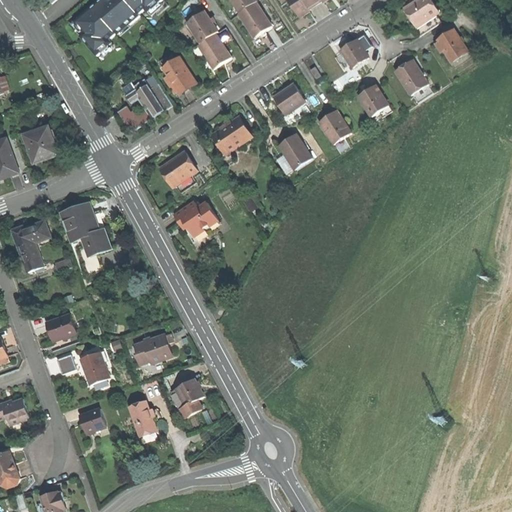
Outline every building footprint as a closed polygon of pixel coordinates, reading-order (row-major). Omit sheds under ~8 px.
[(105,0),(102,3),(100,1),(77,21),(75,22),(85,34),(82,37),(81,37),(98,56),(109,46),(106,43),(128,24),(129,26),(141,16),(140,14),(150,6),(153,10),(164,0),(105,0)] [(231,0),(240,14),(258,3),(258,2),(256,0),(231,0)] [(290,0),(300,15),(308,11),(316,5),(312,0),(290,0)] [(420,0),(419,1),(406,9),(417,27),(437,15),(440,13),(432,0),(420,0)] [(240,14),(255,38),(264,33),(273,27),(258,3),(240,14)] [(143,18),(153,10),(150,6),(140,14),(141,16),(143,18)] [(188,23),(201,44),(217,34),(219,32),(212,22),(205,12),(188,23)] [(442,22),(437,15),(417,27),(414,29),(419,37),(442,22)] [(77,31),(82,37),(85,34),(75,22),(77,21),(76,20),(70,25),(76,32),(77,31)] [(440,42),(437,44),(442,53),(446,51),(453,63),(470,52),(456,30),(448,35),(439,41),(440,42)] [(201,44),(199,46),(214,70),(223,64),(232,58),(217,34),(201,44)] [(351,45),(342,51),(344,54),(352,66),(354,69),(370,58),(359,40),(351,45)] [(345,70),(352,66),(344,54),(338,58),(345,70)] [(181,56),(164,67),(181,93),(189,88),(198,82),(181,56)] [(407,69),(398,74),(413,96),(430,84),(416,63),(407,69)] [(316,67),(312,70),(317,79),(322,76),(316,67)] [(129,106),(120,111),(130,128),(134,126),(137,130),(163,113),(174,106),(160,85),(153,89),(148,80),(136,86),(138,90),(129,96),(133,102),(141,98),(148,110),(141,114),(139,112),(135,110),(133,112),(129,106)] [(307,102),(296,85),(286,91),(275,98),(287,116),(307,102)] [(380,113),(390,106),(377,86),(369,91),(360,97),(373,117),(380,113)] [(380,113),(383,118),(393,111),(390,106),(380,113)] [(328,117),(320,122),(335,145),(352,134),(338,111),(328,117)] [(254,137),(241,117),(233,123),(233,122),(227,126),(221,129),(222,130),(214,135),(221,145),(223,144),(229,154),(254,137)] [(51,128),(27,136),(37,164),(45,161),(46,162),(52,159),(56,157),(61,156),(51,128)] [(290,139),(279,146),(295,171),(313,159),(297,135),(290,139)] [(8,139),(0,141),(0,180),(20,173),(8,139)] [(203,168),(191,150),(180,157),(166,166),(178,185),(203,168)] [(219,224),(205,203),(204,203),(205,203),(199,207),(196,202),(174,216),(173,216),(177,222),(181,228),(185,226),(191,234),(202,227),(203,229),(207,226),(210,230),(219,224)] [(63,214),(73,243),(83,239),(102,233),(101,232),(91,204),(76,210),(63,214)] [(24,228),(15,231),(30,273),(46,267),(37,240),(51,235),(46,222),(34,227),(25,230),(24,228)] [(87,248),(90,257),(113,249),(106,230),(101,232),(102,233),(83,239),(87,248)] [(71,260),(57,266),(59,273),(74,268),(71,260)] [(72,315),(48,323),(51,332),(55,342),(78,334),(72,315)] [(167,337),(166,335),(137,346),(140,354),(139,355),(142,365),(153,361),(154,364),(174,357),(171,348),(169,344),(175,342),(172,335),(167,337)] [(8,358),(9,358),(6,348),(3,339),(0,340),(0,365),(9,362),(8,358)] [(102,353),(82,360),(87,374),(91,386),(97,384),(106,380),(111,378),(102,353)] [(72,355),(58,360),(64,375),(77,370),(72,355)] [(188,406),(199,400),(206,397),(200,387),(196,379),(178,389),(188,406)] [(108,386),(106,380),(97,384),(99,389),(108,386)] [(181,410),(188,406),(178,389),(171,392),(181,410)] [(12,426),(32,419),(28,407),(25,399),(5,406),(5,404),(0,405),(0,421),(9,418),(12,426)] [(188,406),(181,410),(184,416),(187,417),(203,408),(199,400),(188,406)] [(142,438),(159,432),(148,401),(131,407),(142,438)] [(101,409),(81,416),(83,421),(85,426),(85,425),(88,434),(108,427),(101,409)] [(1,456),(0,455),(0,478),(0,479),(19,472),(11,452),(1,456)] [(29,459),(21,461),(25,475),(33,472),(29,459)] [(21,479),(19,472),(0,479),(3,486),(9,489),(18,485),(21,479)] [(60,492),(42,497),(46,511),(66,511),(68,510),(63,492),(60,493),(60,492)] [(24,494),(17,496),(21,510),(28,508),(24,494)]
